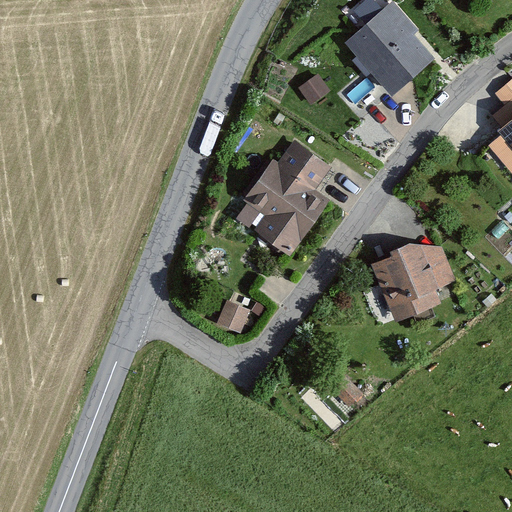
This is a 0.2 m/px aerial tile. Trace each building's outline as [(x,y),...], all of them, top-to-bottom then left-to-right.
[(366,21),(382,3),(379,0),(362,0),(354,10),(366,21)] [(396,5),(353,39),(400,98),(443,64),(396,5)] [(318,73),(298,87),(311,105),(331,91),(318,73)] [(511,105),(511,123),(506,128),(511,134),(511,78),(499,89),(511,105)] [(299,135),(252,197),(273,212),(263,227),(297,253),(325,216),(305,202),(335,163),(299,135)] [(418,241),(374,256),(382,281),(365,286),(380,331),(442,311),(435,291),(459,284),(446,245),(418,241)] [(256,308),(230,298),(221,321),(247,331),(256,308)]
